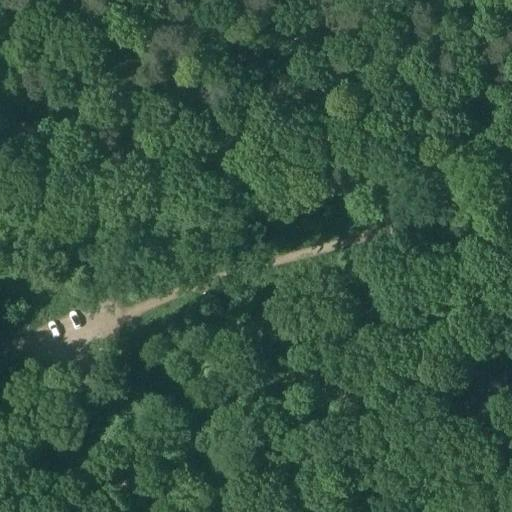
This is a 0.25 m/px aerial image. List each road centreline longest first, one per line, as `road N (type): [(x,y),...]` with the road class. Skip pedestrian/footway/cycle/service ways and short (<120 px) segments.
road 1 (track): [(135,488),(77,332),(232,275),(511,194)]
road 2 (track): [(135,488),(66,449),(55,421),(51,369),(85,357)]
